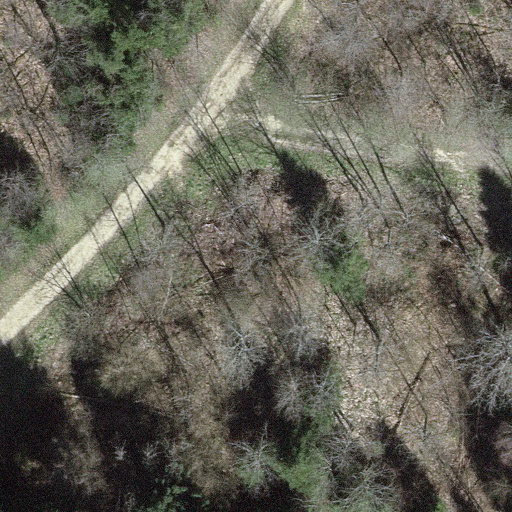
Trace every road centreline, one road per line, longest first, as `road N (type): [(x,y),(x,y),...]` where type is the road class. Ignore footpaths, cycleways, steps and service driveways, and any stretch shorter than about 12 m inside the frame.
road 1 (track): [(294,0),(229,108),(0,354)]
road 2 (track): [(229,108),(343,142),(511,162)]
